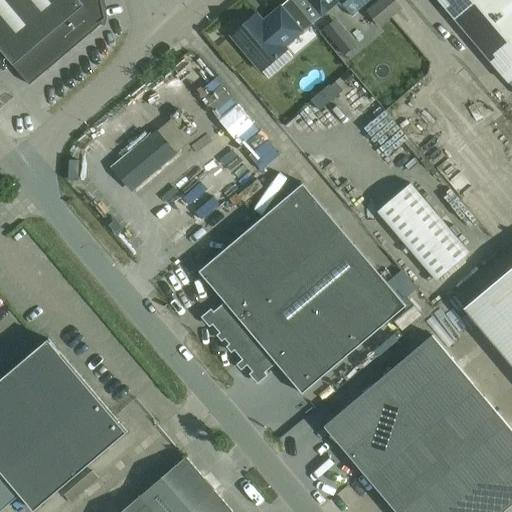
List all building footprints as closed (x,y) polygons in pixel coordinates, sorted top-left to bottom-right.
[(0,0),(0,48),(14,65),(30,85),(104,23),(102,21),(105,18),(101,0),(0,0)] [(286,47),(303,32),(312,24),(303,13),(292,0),(288,0),(264,21),(257,13),(231,36),(261,72),(288,49),(286,47)] [(312,24),(322,16),(339,1),(341,4),(345,0),(307,0),(313,6),(303,13),(312,24)] [(392,0),(377,13),(385,22),(402,8),(395,0),(392,0)] [(511,0),(438,0),(509,83),(511,80),(511,0)] [(347,53),(354,47),(358,44),(336,18),(325,27),(347,53)] [(343,77),(348,82),(354,77),(350,72),(343,77)] [(331,85),(330,84),(312,100),(320,109),(338,94),(343,90),(335,81),(331,85)] [(250,117),(241,124),(269,158),(278,151),(250,117)] [(108,161),(129,188),(179,150),(158,123),(108,161)] [(411,183),(378,212),(437,280),(470,252),(411,183)] [(200,271),(226,302),(207,317),(259,378),(277,363),(303,393),(407,306),(304,184),(200,271)] [(134,232),(135,202),(112,202),(112,214),(107,214),(107,231),(134,232)] [(511,268),(465,308),(511,363),(511,268)] [(511,511),(511,429),(433,336),(379,381),(325,427),(396,511),(511,511)] [(127,432),(115,417),(49,339),(0,380),(0,470),(34,511),(127,432)] [(232,511),(185,457),(120,511),(232,511)]
